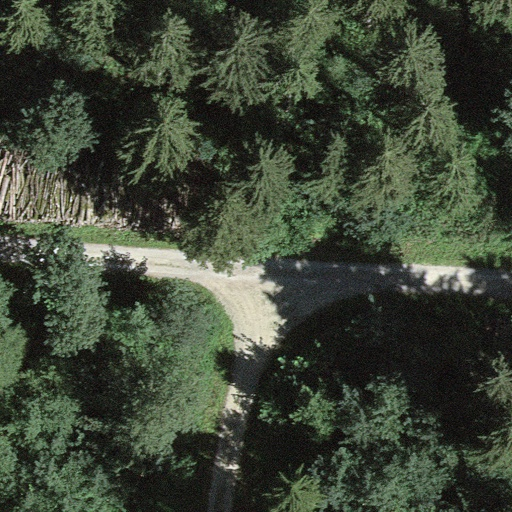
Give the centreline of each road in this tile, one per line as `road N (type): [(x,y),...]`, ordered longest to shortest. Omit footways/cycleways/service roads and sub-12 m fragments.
road 1 (track): [(0,245),(176,272),(443,283),(511,296)]
road 2 (track): [(218,511),(220,439),(278,277)]
